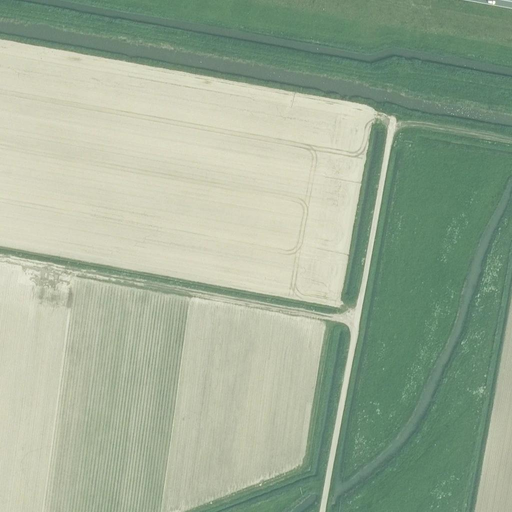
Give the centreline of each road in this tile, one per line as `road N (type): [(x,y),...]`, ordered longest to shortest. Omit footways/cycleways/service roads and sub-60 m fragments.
road 1 (track): [(321,511),(392,121),(511,141)]
road 2 (track): [(356,322),(2,257)]
